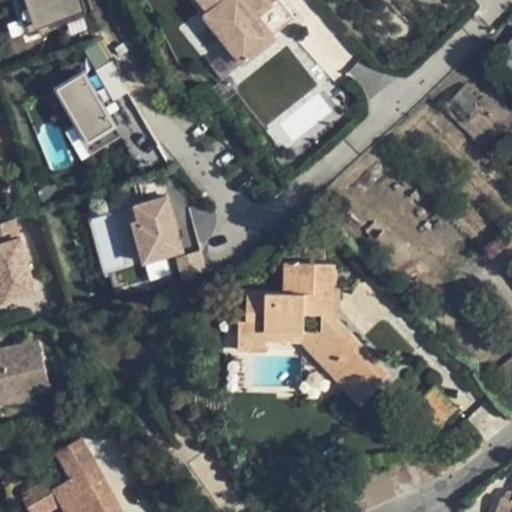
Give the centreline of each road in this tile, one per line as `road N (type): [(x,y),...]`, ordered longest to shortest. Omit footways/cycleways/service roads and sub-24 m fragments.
road 1 (residential): [(172,137),(251,237),(502,0)]
road 2 (residential): [(403,511),(450,490),(511,436)]
